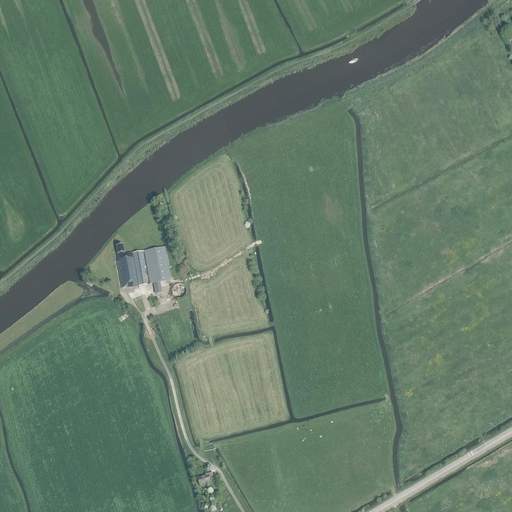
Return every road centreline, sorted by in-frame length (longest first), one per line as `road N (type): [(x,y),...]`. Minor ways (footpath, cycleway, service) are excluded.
road 1 (unclassified): [(242,511),(185,438),(170,376),(129,298)]
road 2 (tertiary): [(372,511),(511,429)]
